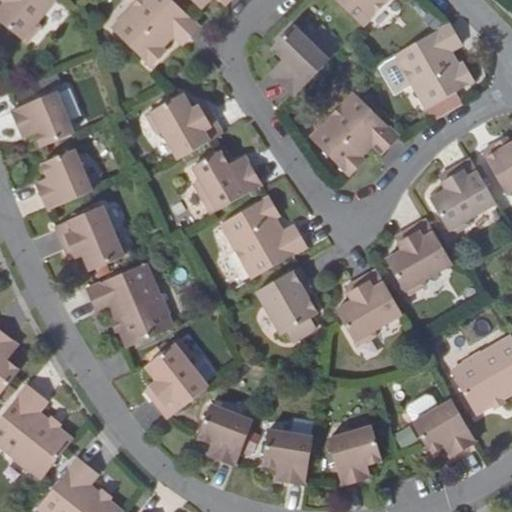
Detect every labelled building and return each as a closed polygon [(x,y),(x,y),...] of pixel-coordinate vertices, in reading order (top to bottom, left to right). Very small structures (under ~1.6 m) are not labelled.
[(0,23),(23,41),(56,0),(0,0),(0,1),(5,5),(0,11),(0,23)] [(190,40),(202,28),(172,0),(140,0),(113,30),(153,68),(168,51),(166,49),(174,39),(181,31),(190,40)] [(228,0),(231,2),(232,0),(192,0),(203,10),(213,0),(216,0),(220,3),(223,0),(228,0)] [(225,8),(231,2),(228,0),(223,0),(220,3),(225,8)] [(335,0),(363,26),(388,0),(335,0)] [(458,39),(449,23),(394,55),(426,111),(474,82),(464,63),(459,66),(452,53),(448,45),(458,39)] [(277,79),(295,97),(336,55),(309,30),(304,35),(295,26),(273,48),(285,60),(281,64),(286,69),(277,79)] [(183,47),(190,40),(181,31),(174,39),(183,47)] [(463,46),(458,39),(448,45),(452,53),(463,46)] [(271,73),(277,79),(286,69),(281,64),(271,73)] [(53,90),(65,117),(78,112),(66,85),(53,90)] [(44,147),(72,134),(65,117),(53,90),(52,88),(7,108),(17,132),(31,127),(34,133),(37,132),(44,147)] [(387,149),(400,136),(355,93),(311,139),(350,176),(365,161),(361,157),(372,147),(378,140),(387,149)] [(181,160),(224,134),(210,110),(205,113),(201,106),(194,109),(184,94),(149,114),(159,133),(163,130),(181,160)] [(205,113),(210,110),(206,103),(201,106),(205,113)] [(20,139),(34,133),(31,127),(17,132),(20,139)] [(507,138),(498,145),(501,150),(511,144),(507,138)] [(381,156),(387,149),(378,140),(372,147),(381,156)] [(507,194),(511,191),(511,143),(511,144),(501,150),(498,145),(483,153),(507,194)] [(96,190),(76,144),(47,156),(54,171),(50,173),(53,179),(40,185),(50,209),(96,190)] [(213,215),(263,186),(249,162),(237,169),(233,162),(229,164),(222,152),(195,167),(202,179),(195,183),(213,215)] [(237,169),(249,162),(245,156),(233,162),(237,169)] [(468,220),(497,203),(471,159),(446,173),(450,178),(443,183),(447,190),(432,200),(453,236),(471,225),(468,220)] [(37,178),(40,185),(53,179),(50,173),(37,178)] [(440,177),(443,183),(450,178),(446,173),(440,177)] [(289,239),(284,231),(276,218),(281,215),(268,196),(223,223),(254,278),(308,246),(300,232),(289,239)] [(84,253),(91,270),(125,256),(130,253),(124,237),(118,239),(103,205),(56,225),(68,251),(74,248),(78,256),(84,253)] [(423,281),(452,264),(427,220),(403,234),(407,240),(398,245),(403,251),(387,261),(408,296),(426,286),(423,281)] [(295,225),(284,231),(289,239),(300,232),(295,225)] [(407,240),(403,234),(395,239),(398,245),(407,240)] [(72,258),(78,256),(74,248),(68,251),(72,258)] [(120,326),(127,345),(172,325),(167,312),(168,310),(160,293),(158,293),(145,261),(86,286),(96,311),(110,305),(115,316),(120,326)] [(307,280),(300,268),(258,292),(283,335),(318,314),(307,296),(300,285),(307,280)] [(403,315),(378,271),(353,284),(356,291),(350,294),(353,302),(337,310),(359,347),(376,337),(374,333),(403,315)] [(314,292),(307,280),(300,285),(307,296),(314,292)] [(356,291),(353,284),(346,288),(350,294),(356,291)] [(115,329),(120,326),(115,316),(110,319),(115,329)] [(0,391),(17,369),(5,359),(7,356),(1,352),(11,340),(0,331),(0,391)] [(511,396),(511,340),(509,335),(494,344),(494,343),(479,353),(479,354),(449,371),(474,415),(491,405),(501,399),(510,394),(511,396)] [(167,417),(208,385),(185,357),(190,353),(180,339),(146,365),(156,378),(149,383),(156,390),(150,395),(167,417)] [(1,352),(7,356),(16,345),(11,340),(1,352)] [(144,388),(150,395),(156,390),(149,383),(144,388)] [(38,478),(69,439),(54,426),(46,420),(36,412),(44,402),(24,385),(0,414),(0,446),(10,455),(8,457),(24,470),(26,468),(38,478)] [(451,456),(475,442),(451,399),(418,417),(415,412),(399,421),(421,457),(436,449),(439,456),(448,451),(451,456)] [(504,405),(501,399),(491,405),(494,410),(504,405)] [(234,464),(252,419),(210,401),(194,438),(210,444),(208,448),(214,451),(212,456),(234,464)] [(46,420),(54,426),(58,422),(50,415),(46,420)] [(304,483),(314,435),(269,428),(263,466),(279,469),(278,474),(284,475),(283,479),(304,483)] [(379,476),(397,471),(387,436),(385,430),(369,434),(370,441),(361,443),(334,451),(347,500),(374,492),(372,486),(381,483),(379,476)] [(443,461),(451,456),(448,451),(439,456),(443,461)] [(99,511),(97,510),(89,504),(78,495),(88,483),(66,467),(30,511),(99,511)] [(379,491),(383,491),(381,483),(372,486),(374,492),(379,491)] [(93,499),(89,504),(97,510),(101,505),(93,499)]
